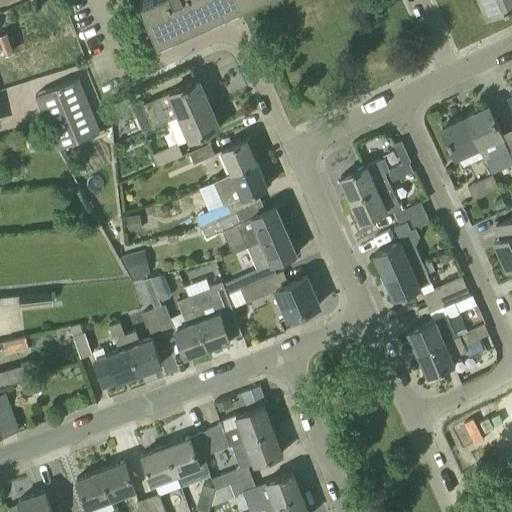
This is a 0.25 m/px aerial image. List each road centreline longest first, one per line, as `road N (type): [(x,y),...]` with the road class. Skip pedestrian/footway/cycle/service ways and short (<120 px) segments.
road 1 (residential): [(0,457),(283,353)]
road 2 (residential): [(101,0),(123,56),(135,62),(225,35),(239,40),(290,146)]
road 3 (residential): [(511,354),(395,99)]
road 4 (residential): [(369,320),(290,146)]
road 5 (residential): [(345,511),(283,353)]
